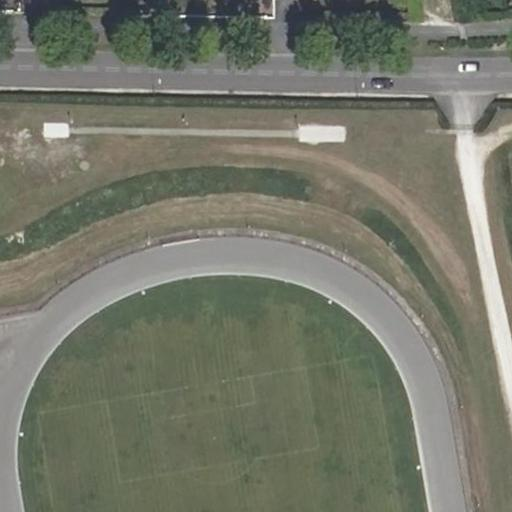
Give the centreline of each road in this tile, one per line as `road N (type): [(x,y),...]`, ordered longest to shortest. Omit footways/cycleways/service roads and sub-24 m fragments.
road 1 (tertiary): [(0,60),(511,65)]
road 2 (track): [(455,66),(511,372)]
